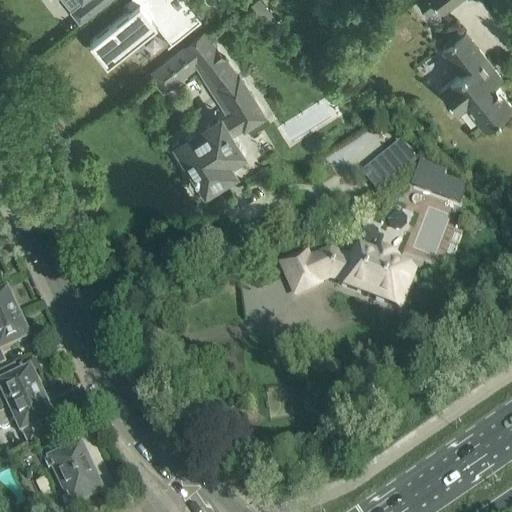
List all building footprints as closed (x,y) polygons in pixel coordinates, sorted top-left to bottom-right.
[(64,0),(71,8),(70,9),(79,21),(106,0),(64,0)] [(130,8),(91,40),(104,56),(108,61),(157,23),(171,41),(168,43),(169,45),(202,18),(187,0),(125,0),(124,1),(130,8)] [(458,0),(433,0),(438,6),(443,12),(458,0)] [(355,4),(348,9),(358,22),(365,17),(355,4)] [(277,43),(284,34),(265,19),(259,27),(263,30),(262,31),(270,37),(277,43)] [(460,74),(441,88),(458,109),(467,102),(486,127),(511,106),(511,104),(489,75),(496,70),(484,55),(486,54),(467,30),(462,33),(458,28),(442,41),(446,46),(442,50),(460,74)] [(204,32),(152,73),(161,84),(202,52),(213,66),(204,73),(227,112),(187,137),(186,136),(172,144),(190,175),(189,181),(194,189),(201,191),(235,170),(230,163),(245,154),(230,130),(242,122),(245,126),(263,115),(239,76),(204,32)] [(330,37),(313,51),(320,59),(337,45),(330,37)] [(374,186),(414,158),(403,143),(363,171),(374,186)] [(353,256),(331,249),(311,257),(308,251),(281,263),(296,295),(319,285),(318,283),(330,277),(343,282),(341,287),(399,309),(414,272),(394,264),(396,259),(376,252),(374,257),(355,250),(353,256)] [(0,325),(18,317),(13,306),(14,303),(11,298),(9,297),(7,294),(0,297),(0,325)] [(0,367),(4,365),(0,357),(0,354),(11,349),(29,340),(28,337),(29,335),(26,329),(24,329),(18,317),(0,325),(0,367)] [(14,367),(0,373),(0,416),(41,397),(37,387),(39,383),(36,377),(31,375),(30,373),(19,378),(14,367)] [(0,426),(14,420),(21,435),(22,435),(29,448),(34,446),(52,438),(45,424),(53,420),(51,417),(52,413),(49,406),(45,405),(41,397),(0,416),(0,426)] [(81,449),(45,466),(41,456),(21,465),(26,476),(36,471),(40,479),(45,477),(52,492),(92,473),(81,449)] [(52,492),(59,506),(54,508),(55,511),(69,511),(103,496),(92,473),(52,492)]
